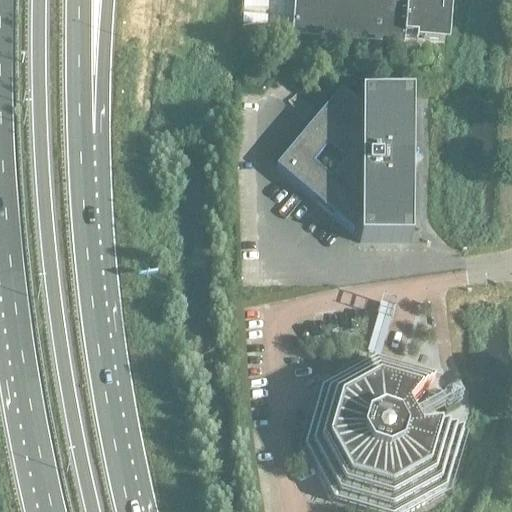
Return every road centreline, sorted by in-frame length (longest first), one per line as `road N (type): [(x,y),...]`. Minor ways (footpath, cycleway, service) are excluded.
road 1 (motorway): [(90,511),(51,305),(36,143),(37,0)]
road 2 (trunk): [(0,103),(9,265),(52,511)]
road 3 (trunk): [(128,511),(86,256),(79,134)]
road 4 (trunk): [(79,134),(104,0)]
road 5 (trunk): [(79,134),(78,0)]
